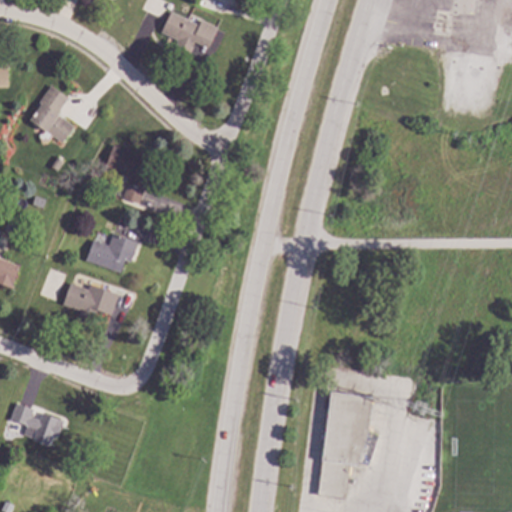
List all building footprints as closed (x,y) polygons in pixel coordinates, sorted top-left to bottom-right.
[(168,11),(196,24),(199,20),(216,28),(203,56),(157,35),(168,11)] [(49,84),(25,120),(63,144),(75,126),(57,114),(68,96),(49,84)] [(111,145),(103,169),(127,177),(119,198),(139,205),(154,160),(111,145)] [(91,239),(106,244),(111,232),(136,241),(129,262),(122,260),(118,273),(83,261),(91,239)] [(0,257),(20,265),(12,287),(0,282),(0,257)] [(68,283),(86,289),(88,283),(117,293),(110,316),(85,308),(83,313),(60,306),(68,283)] [(370,396),(366,431),(354,465),(347,464),(343,497),(316,494),(328,391),(370,396)] [(14,403),(8,419),(24,425),(20,435),(59,449),(68,423),(14,403)]
